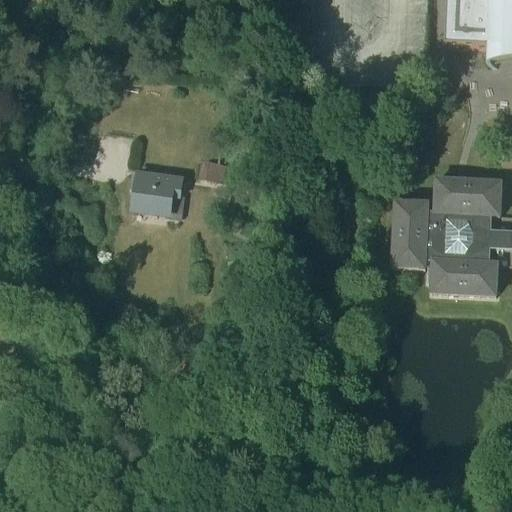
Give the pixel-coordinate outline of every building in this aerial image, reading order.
[(511,0),(448,0),(446,52),(489,54),(488,72),(511,68),(511,0)] [(222,187),(225,169),(202,165),(199,183),(222,187)] [(180,203),(182,184),(134,177),(132,192),(137,193),(134,211),(171,216),(173,202),(180,203)] [(33,217),(59,212),(53,183),(28,188),(33,217)] [(500,221),(502,188),(437,185),(435,217),(428,216),(429,208),(396,207),(393,272),(426,273),(426,265),(433,266),(431,298),(497,301),(498,268),(490,267),(492,221),(500,221)]
